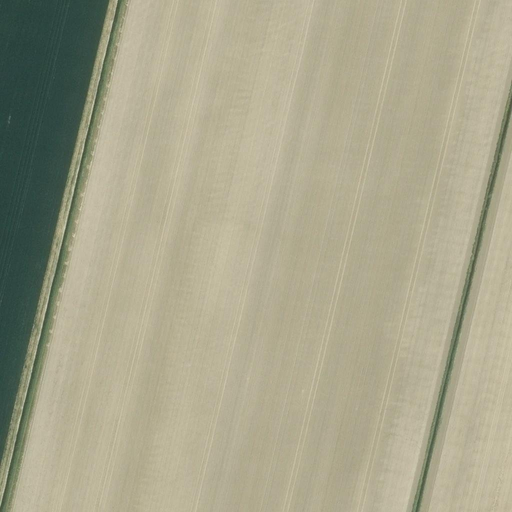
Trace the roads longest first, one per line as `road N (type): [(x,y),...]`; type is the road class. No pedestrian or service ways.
road 1 (track): [(511,72),(409,511),(423,511),(511,131)]
road 2 (track): [(125,0),(6,511)]
road 3 (track): [(112,0),(0,482)]
